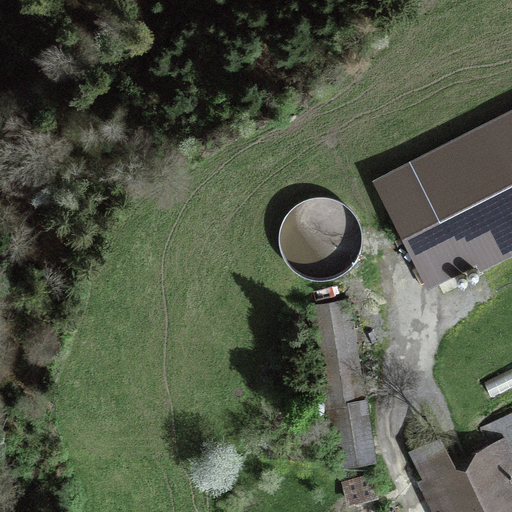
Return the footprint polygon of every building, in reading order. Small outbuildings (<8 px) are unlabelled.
[(390,188),(382,192),(398,224),(406,220),(431,270),(447,263),(451,273),(511,242),(511,116),(386,181),(390,188)] [(335,465),(374,459),(348,298),(309,305),(335,465)] [(308,398),(311,404),(319,405),(323,399),(320,393),(313,392),(308,398)] [(511,414),(482,430),(492,450),(453,470),(438,441),(417,452),(447,511),(511,511),(511,469),(500,446),(511,439),(511,414)] [(345,481),(350,501),(374,495),(369,475),(345,481)]
